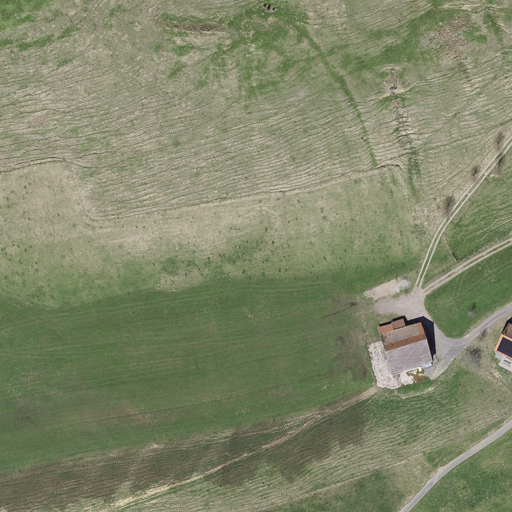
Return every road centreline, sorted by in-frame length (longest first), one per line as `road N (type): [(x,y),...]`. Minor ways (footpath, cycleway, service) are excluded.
road 1 (track): [(417,288),(451,216),(511,145)]
road 2 (unclassified): [(511,314),(459,349),(432,339),(417,288)]
road 3 (unclassified): [(402,511),(444,470),(511,425)]
